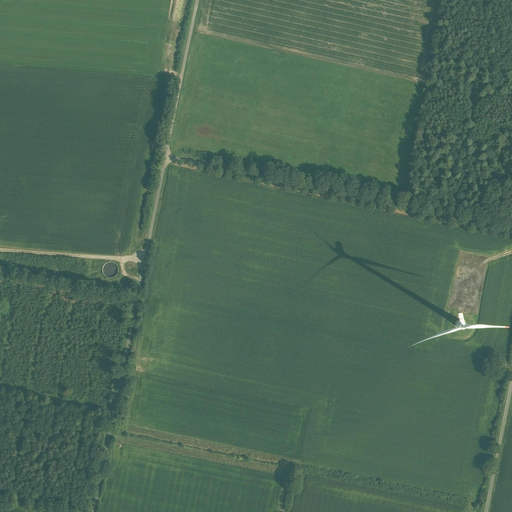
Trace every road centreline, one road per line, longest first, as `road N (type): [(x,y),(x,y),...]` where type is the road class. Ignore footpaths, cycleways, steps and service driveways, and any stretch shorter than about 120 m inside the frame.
road 1 (unclassified): [(92,511),(166,157)]
road 2 (unclassified): [(166,157),(511,232)]
road 3 (unclassified): [(166,157),(199,0)]
road 4 (track): [(0,249),(144,259)]
road 5 (unclassified): [(511,384),(486,511)]
